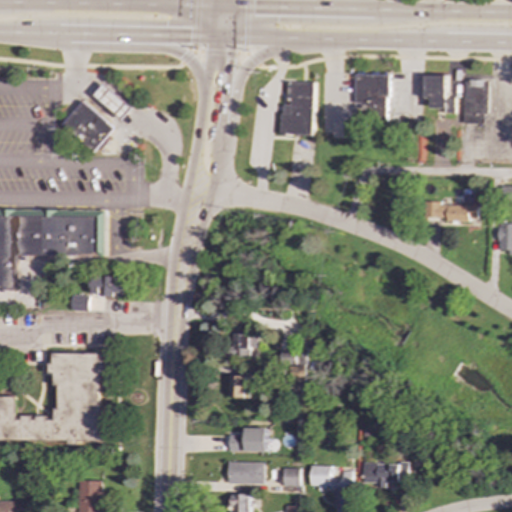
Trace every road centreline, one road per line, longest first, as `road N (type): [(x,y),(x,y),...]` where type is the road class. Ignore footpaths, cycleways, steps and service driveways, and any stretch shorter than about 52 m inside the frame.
road 1 (residential): [(511,312),(352,227),(288,204),(189,188)]
road 2 (tertiary): [(212,36),(176,299)]
road 3 (primary): [(215,7),(0,3)]
road 4 (primary): [(230,38),(444,41)]
road 5 (primary): [(30,34),(65,44),(175,50),(192,60),(205,87)]
road 6 (tertiary): [(167,511),(175,328)]
road 7 (primary): [(30,34),(212,36)]
road 8 (primary): [(223,140),(254,58),(335,39)]
road 9 (primary): [(377,9),(233,7)]
